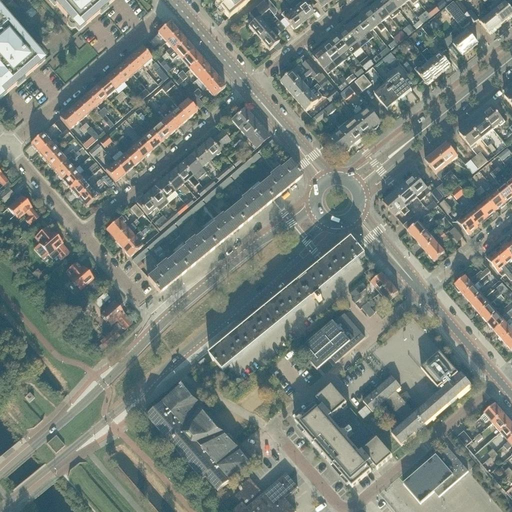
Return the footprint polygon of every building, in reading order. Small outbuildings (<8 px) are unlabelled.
[(0,0),(0,99),(7,95),(6,93),(14,87),(15,88),(24,80),(23,78),(31,72),(32,73),(43,62),(0,11),(0,3),(2,1),(6,6),(12,0),(50,0),(78,32),(90,22),(89,22),(97,14),(97,15),(107,8),(105,6),(112,0),(114,0),(115,1),(115,0),(0,0)] [(215,0),(218,3),(220,1),(224,5),(222,7),(226,12),(224,14),(229,20),(230,19),(229,19),(251,0),(215,0)] [(267,0),(263,3),(269,11),(274,16),(276,15),(277,11),(267,0)] [(313,0),(321,9),(330,2),(328,0),(313,0)] [(393,20),(401,13),(398,10),(390,0),(383,0),(379,3),(390,17),(393,20)] [(403,0),(390,0),(398,10),(406,4),(403,0)] [(511,10),(503,0),(500,0),(493,6),(487,0),(482,0),(486,4),(483,6),(487,12),(490,9),(494,14),(503,25),(504,24),(505,25),(508,22),(508,21),(511,17),(511,10)] [(440,12),(448,5),(445,1),(437,7),(440,12)] [(259,19),(269,11),(263,3),(249,15),(255,22),(249,28),(254,34),(253,34),(256,37),(261,42),(270,33),(264,25),(266,22),(263,19),(260,21),(259,19)] [(304,4),(298,8),(294,3),(290,6),(304,23),(313,15),(304,4)] [(382,24),(390,17),(379,3),(371,10),(382,24)] [(472,26),(465,16),(454,3),(446,10),(463,30),(471,24),(472,26)] [(290,6),(286,9),(287,11),(282,15),(294,31),(304,23),(290,6)] [(432,18),(440,12),(437,7),(435,6),(427,12),(428,14),(432,18)] [(386,28),(382,24),(371,10),(363,17),(374,30),(378,27),(382,31),(386,28)] [(465,16),(472,26),(479,21),(471,11),(465,16)] [(432,18),(428,14),(427,12),(419,19),(421,22),(424,25),(432,18)] [(501,26),(503,25),(494,14),(481,24),(490,35),(498,29),(499,30),(502,27),(501,26)] [(281,25),(281,24),(274,16),(269,20),(276,28),(280,34),(285,30),(281,25)] [(370,33),(374,30),(363,17),(354,23),(360,31),(366,37),(370,42),(375,38),(370,33)] [(417,30),(424,25),(421,22),(415,27),(417,30)] [(366,37),(360,31),(354,23),(346,30),(358,44),(366,37)] [(436,32),(439,26),(433,23),(430,29),(436,32)] [(171,24),(170,24),(158,34),(166,44),(178,34),(170,24),(171,24)] [(432,42),(437,38),(427,25),(422,29),(432,42)] [(275,38),(280,34),(276,28),(270,33),(261,42),(269,52),(274,48),(277,51),(281,48),(278,44),(279,43),(275,38)] [(362,49),(358,44),(346,30),(338,36),(349,50),(353,55),(362,49)] [(463,57),(478,45),(466,30),(461,34),(457,31),(451,36),(456,42),(453,45),(463,57)] [(399,45),(407,38),(403,33),(395,40),(396,41),(399,45)] [(174,53),(186,43),(178,34),(166,44),(174,53)] [(353,55),(349,50),(338,36),(330,43),(341,57),(345,62),(353,55)] [(393,50),(399,45),(396,41),(389,46),(393,50)] [(159,45),(154,49),(149,43),(144,47),(152,56),(162,48),(159,45)] [(182,62),(194,52),(186,43),(174,53),(169,57),(172,60),(173,61),(178,57),(182,62)] [(338,60),(341,57),(330,43),(322,50),(337,69),(342,65),(338,60)] [(383,58),(380,55),(374,48),(371,50),(377,58),(374,61),(376,63),(383,58)] [(142,68),(151,60),(142,49),(132,57),(142,68)] [(380,55),(383,58),(391,52),(388,49),(380,55)] [(329,75),(337,69),(322,50),(313,57),(329,75)] [(441,55),(435,60),(427,51),(422,55),(426,60),(429,65),(439,77),(451,67),(441,55)] [(190,71),(202,61),(194,52),(182,62),(190,71)] [(399,64),(394,58),(391,54),(382,61),(390,71),(399,64)] [(422,63),(426,60),(422,55),(417,59),(422,63)] [(133,76),(142,68),(132,57),(123,65),(133,76)] [(410,59),(406,63),(413,70),(417,66),(410,59)] [(311,75),(317,71),(309,60),(303,65),(308,71),(311,75)] [(198,80),(210,70),(202,61),(190,71),(198,80)] [(368,70),(375,65),(372,62),(366,67),(368,70)] [(124,84),(133,76),(123,65),(114,72),(124,84)] [(428,86),(439,77),(429,65),(424,69),(421,65),(415,71),(428,86)] [(206,89),(217,79),(210,70),(198,80),(206,89)] [(356,75),(358,78),(365,73),(362,70),(356,75)] [(290,93),(302,83),(311,75),(308,71),(299,79),(294,73),(281,83),(282,84),(290,93)] [(323,75),(321,76),(317,71),(311,75),(319,85),(322,83),(327,79),(323,75)] [(115,92),(124,84),(114,72),(105,80),(115,92)] [(185,75),(181,79),(176,83),(179,86),(188,78),(185,75)] [(347,81),(350,85),(357,79),(354,76),(347,81)] [(355,83),(363,93),(372,86),(364,76),(355,83)] [(400,102),(412,92),(400,76),(387,86),(400,102)] [(225,87),(217,79),(206,89),(214,98),(226,88),(225,87)] [(106,99),(115,92),(105,80),(96,88),(106,99)] [(162,91),(165,94),(174,86),(171,82),(161,90),(162,91)] [(298,103),(311,92),(302,83),(290,93),(298,103)] [(342,91),(348,86),(346,83),(339,88),(342,91)] [(364,94),(363,93),(355,83),(341,95),(344,99),(353,91),(359,99),(364,94)] [(307,113),(319,102),(322,100),(321,98),(323,97),(319,92),(322,89),(318,86),(311,92),(298,103),(306,112),(307,113)] [(388,111),(400,102),(387,86),(375,96),(388,111)] [(196,97),(201,93),(204,91),(201,87),(193,94),(196,97)] [(97,107),(106,99),(96,88),(87,96),(97,107)] [(332,102),(340,96),(336,91),(326,98),(330,104),(332,102)] [(335,106),(344,99),(341,95),(340,96),(332,102),(333,104),(335,106)] [(88,115),(97,107),(87,96),(78,104),(88,115)] [(188,120),(197,112),(187,101),(183,97),(174,105),(178,109),(188,120)] [(204,106),(199,100),(196,97),(191,101),(199,110),(204,106)] [(380,125),(381,124),(364,103),(359,107),(360,108),(354,112),(360,118),(366,126),(367,125),(372,131),(373,131),(374,131),(376,130),(377,129),(379,128),(379,127),(380,125)] [(79,123),(88,115),(78,104),(69,112),(79,123)] [(328,116),(337,109),(335,106),(333,104),(324,111),(328,116)] [(169,109),(168,109),(164,105),(161,108),(179,128),(188,120),(178,109),(173,113),(169,109)] [(170,136),(179,128),(161,108),(158,111),(162,115),(161,116),(165,120),(160,125),(170,136)] [(501,127),(506,124),(493,108),(492,108),(482,116),(494,131),(500,126),(501,127)] [(138,118),(147,129),(151,126),(144,118),(146,116),(140,109),(134,114),(138,118)] [(246,111),(245,111),(245,110),(232,122),(240,132),(253,120),(250,116),(246,111)] [(319,123),(328,116),(324,111),(315,119),(319,123)] [(70,131),(79,123),(69,112),(60,120),(70,131)] [(113,126),(105,116),(101,112),(98,114),(110,129),(113,126)] [(482,140),(494,131),(482,116),(471,126),(482,140)] [(145,131),(147,129),(138,118),(135,121),(145,131)] [(367,125),(366,126),(360,118),(350,126),(362,140),(372,131),(367,125)] [(258,125),(254,120),(253,120),(240,132),(248,141),(261,129),(258,125)] [(62,134),(66,131),(59,121),(54,125),(62,134)] [(161,144),(170,136),(160,125),(151,133),(161,144)] [(351,148),(362,140),(350,126),(341,133),(348,141),(346,142),(351,148)] [(476,145),(482,140),(471,126),(460,134),(460,135),(473,150),(477,146),(476,145)] [(262,129),(261,129),(248,141),(256,150),(269,139),(266,135),(266,134),(262,129)] [(62,134),(59,137),(62,140),(65,137),(69,134),(66,131),(62,134)] [(152,152),(161,144),(151,133),(142,140),(152,152)] [(230,142),(229,141),(222,133),(216,138),(224,147),(230,142)] [(346,142),(348,141),(341,133),(336,137),(334,134),(329,138),(343,155),(345,154),(346,154),(348,153),(349,153),(350,151),(351,150),(351,148),(346,142)] [(39,154),(51,144),(43,135),(31,145),(39,154)] [(106,136),(100,143),(105,148),(111,142),(106,136)] [(126,147),(129,145),(129,144),(123,137),(120,140),(126,147)] [(87,150),(96,142),(92,138),(83,146),(87,150)] [(219,152),(224,147),(216,138),(211,143),(219,152)] [(143,160),(152,152),(142,140),(133,148),(143,160)] [(47,163),(59,153),(54,148),(58,145),(55,141),(51,144),(39,154),(47,163)] [(219,152),(211,143),(210,141),(206,145),(206,144),(200,149),(201,149),(200,149),(211,161),(220,153),(219,152)] [(262,157),(275,145),(272,142),(258,154),(262,157)] [(448,167),(459,158),(447,144),(447,145),(437,153),(448,167)] [(94,158),(103,151),(98,145),(89,153),(94,158)] [(488,148),(493,154),(497,151),(492,145),(488,148)] [(134,168),(143,160),(133,148),(123,156),(134,168)] [(202,169),(211,161),(200,149),(197,153),(196,152),(191,157),(192,157),(191,157),(202,169)] [(67,162),(71,158),(76,154),(73,151),(64,159),(59,153),(47,163),(55,173),(67,162)] [(452,172),(448,167),(437,153),(426,162),(441,181),(446,176),(452,172)] [(244,165),(248,169),(260,158),(257,154),(244,165)] [(471,162),(478,170),(488,162),(481,154),(471,162)] [(124,176),(134,168),(123,156),(114,164),(124,176)] [(192,177),(202,169),(191,157),(188,160),(187,160),(182,165),(183,165),(182,165),(192,177)] [(231,166),(234,169),(242,163),(239,159),(231,166)] [(63,181),(74,171),(67,162),(55,173),(63,181)] [(473,175),(478,170),(471,162),(466,166),(473,175)] [(273,201),(302,178),(290,163),(280,171),(279,170),(270,177),(271,179),(262,187),(273,201)] [(91,172),(98,167),(95,164),(89,169),(91,172)] [(116,184),(124,176),(114,164),(105,172),(116,184)] [(184,185),(192,177),(182,165),(179,168),(178,168),(173,172),(174,173),(173,173),(184,185)] [(234,181),(248,169),(244,165),(231,177),(234,181)] [(225,178),(234,169),(231,166),(222,174),(225,178)] [(71,191),(82,181),(87,176),(84,173),(79,167),(74,171),(63,181),(71,191)] [(87,181),(101,170),(98,167),(91,172),(87,176),(82,181),(71,191),(79,200),(93,188),(87,181)] [(246,184),(254,177),(249,170),(240,177),(246,184)] [(0,183),(3,187),(9,183),(1,174),(0,172),(0,183)] [(174,193),(184,185),(173,173),(170,176),(169,176),(164,180),(164,181),(174,193)] [(511,192),(501,180),(497,175),(496,173),(493,175),(495,177),(494,178),(502,187),(496,192),(507,205),(511,201),(511,200),(511,199),(511,192)] [(219,182),(225,178),(222,174),(216,179),(219,182)] [(109,189),(114,185),(106,176),(97,184),(99,186),(104,182),(109,189)] [(421,202),(431,193),(416,176),(406,185),(418,199),(421,202)] [(511,178),(508,182),(504,177),(501,180),(511,192),(511,178)] [(216,189),(220,193),(233,182),(230,178),(216,189)] [(177,196),(174,193),(164,181),(161,184),(160,184),(155,188),(155,189),(168,204),(177,196)] [(203,189),(207,193),(212,188),(209,184),(203,189)] [(437,189),(445,198),(451,194),(443,184),(437,189)] [(418,199),(406,185),(395,194),(407,208),(418,199)] [(87,209),(101,197),(93,187),(93,188),(79,200),(87,209)] [(245,224),(273,201),(262,187),(252,195),(251,193),(242,200),(243,202),(233,210),(245,224)] [(464,198),(467,196),(466,195),(466,194),(461,187),(452,195),(457,201),(463,197),(464,198)] [(0,197),(5,203),(14,195),(9,189),(0,196),(0,197)] [(159,212),(168,204),(155,189),(152,192),(151,192),(146,196),(146,197),(156,209),(159,212)] [(201,198),(207,193),(203,189),(198,194),(201,198)] [(206,205),(220,193),(216,189),(203,201),(206,205)] [(439,204),(445,198),(437,189),(431,194),(439,204)] [(496,212),(486,200),(482,195),(479,190),(475,193),(483,202),(477,208),(488,221),(493,217),(492,216),(496,212)] [(502,209),(507,205),(496,192),(486,200),(496,212),(501,208),(502,209)] [(407,208),(395,194),(384,204),(396,217),(402,212),(406,216),(410,212),(407,208)] [(31,209),(32,209),(22,197),(8,209),(18,221),(26,214),(29,217),(25,221),(30,226),(34,223),(39,218),(31,209)] [(147,217),(156,209),(146,197),(143,200),(142,200),(137,204),(137,205),(147,217)] [(185,205),(188,209),(194,204),(190,200),(185,205)] [(449,215),(453,211),(447,204),(449,203),(447,200),(440,205),(449,215)] [(189,213),(192,217),(205,206),(202,202),(189,213)] [(179,217),(188,209),(185,205),(176,213),(179,217)] [(139,219),(143,215),(135,206),(131,210),(139,219)] [(483,225),(488,221),(477,208),(468,215),(478,227),(482,224),(483,225)] [(217,248),(245,224),(233,210),(224,218),(223,217),(214,224),(215,225),(205,233),(217,248)] [(127,219),(130,216),(127,213),(106,232),(114,241),(129,228),(125,223),(128,221),(127,219)] [(170,224),(179,217),(176,213),(167,221),(170,224)] [(179,228),(192,217),(189,213),(176,225),(179,228)] [(479,228),(478,227),(468,215),(458,223),(469,236),(479,228)] [(408,231),(419,222),(415,217),(404,226),(408,231)] [(122,249),(134,238),(131,234),(136,230),(135,228),(139,224),(137,221),(129,228),(114,241),(122,249)] [(160,232),(170,224),(167,221),(157,229),(160,232)] [(417,242),(428,233),(419,224),(409,232),(417,242)] [(159,239),(163,242),(177,230),(174,226),(159,239)] [(52,233),(47,228),(35,239),(40,244),(39,245),(35,249),(44,259),(50,255),(54,260),(54,259),(59,264),(70,254),(62,245),(63,245),(53,233),(52,233)] [(458,242),(463,238),(455,229),(450,233),(458,242)] [(142,237),(147,233),(144,230),(137,237),(137,236),(134,238),(122,249),(130,259),(143,248),(139,243),(141,241),(140,240),(143,237),(142,237)] [(188,271),(217,248),(205,233),(195,241),(194,240),(189,244),(187,241),(183,244),(186,248),(177,256),(188,271)] [(436,243),(428,234),(428,233),(417,242),(425,252),(436,243)] [(151,252),(163,242),(159,239),(148,249),(151,252)] [(364,255),(354,241),(352,240),(210,356),(222,371),(311,298),(313,301),(322,294),(320,291),(364,255)] [(511,240),(509,243),(508,242),(503,246),(511,256),(511,240)] [(435,263),(445,254),(436,243),(425,252),(435,263)] [(17,256),(23,250),(18,244),(12,250),(17,256)] [(511,268),(508,264),(511,261),(511,256),(503,246),(499,250),(495,254),(511,275),(511,268)] [(136,265),(150,254),(146,250),(133,262),(136,265)] [(511,281),(511,275),(495,254),(494,253),(487,259),(503,278),(506,275),(511,282),(511,281)] [(160,294),(188,271),(177,256),(167,264),(166,263),(157,270),(158,271),(148,279),(160,294)] [(93,281),(94,280),(84,268),(70,280),(80,292),(89,284),(97,293),(101,290),(93,281)] [(369,279),(375,274),(371,269),(365,274),(369,279)] [(483,279),(485,278),(491,273),(488,269),(483,274),(482,272),(470,282),(466,278),(456,287),(464,296),(483,279)] [(45,270),(41,274),(38,270),(32,275),(40,284),(50,276),(45,270)] [(380,294),(391,285),(383,275),(372,284),(380,294)] [(472,306),(482,297),(478,292),(489,282),(485,278),(483,279),(464,296),(472,306)] [(359,295),(367,289),(363,284),(351,294),(355,299),(352,301),(355,305),(362,299),(359,295)] [(388,303),(399,294),(391,285),(380,294),(388,303)] [(490,306),(494,303),(502,296),(502,295),(498,291),(486,301),(482,297),(472,306),(480,315),(490,306)] [(497,306),(504,299),(502,296),(494,303),(497,306)] [(370,308),(375,304),(372,301),(363,309),(371,318),(375,314),(370,308)] [(132,324),(125,315),(114,304),(101,315),(111,327),(120,319),(122,320),(128,328),(132,324)] [(488,324),(498,315),(490,306),(480,315),(488,324)] [(511,320),(508,317),(511,313),(511,310),(502,320),(498,315),(488,324),(496,333),(506,324),(511,320)] [(345,316),(346,315),(335,324),(334,323),(301,351),(300,351),(318,371),(318,370),(332,359),(336,363),(336,364),(366,339),(365,338),(365,339),(350,320),(345,316)] [(511,319),(511,320),(506,324),(496,333),(504,342),(511,335),(511,331),(509,328),(511,325),(511,319)] [(370,397),(364,402),(373,413),(376,410),(380,407),(400,429),(392,436),(402,447),(472,386),(467,380),(462,375),(460,377),(459,375),(441,354),(422,370),(439,390),(442,393),(416,415),(414,413),(413,411),(416,409),(407,395),(402,399),(400,397),(397,393),(401,388),(392,377),(390,379),(370,397)] [(254,462),(189,387),(186,384),(184,386),(152,414),(148,417),(162,434),(203,481),(206,478),(219,493),(230,483),(254,462)] [(321,405),(298,425),(351,487),(374,467),(376,469),(391,456),(378,440),(363,453),(349,438),(353,434),(350,430),(346,434),(332,418),(347,405),(334,390),(319,403),(321,405)] [(493,424),(504,415),(496,405),(485,415),(493,424)] [(501,434),(511,424),(504,415),(493,424),(501,434)] [(509,443),(511,440),(511,424),(501,434),(509,443)] [(483,439),(480,435),(478,432),(473,436),(478,443),(483,439)] [(51,440),(58,448),(66,441),(59,433),(51,440)] [(466,447),(472,442),(464,433),(458,438),(466,447)] [(448,449),(449,449),(448,448),(438,458),(437,456),(436,457),(422,470),(422,469),(422,470),(407,483),(404,485),(404,484),(404,485),(421,505),(421,504),(436,492),(440,497),(439,497),(440,498),(469,473),(468,472),(448,449)] [(488,466),(494,461),(491,458),(485,463),(488,466)] [(233,511),(296,511),(285,499),(297,488),(298,489),(298,488),(287,475),(264,495),(250,479),(241,487),(242,488),(240,491),(241,492),(236,497),(237,497),(243,504),(242,504),(233,511)]
